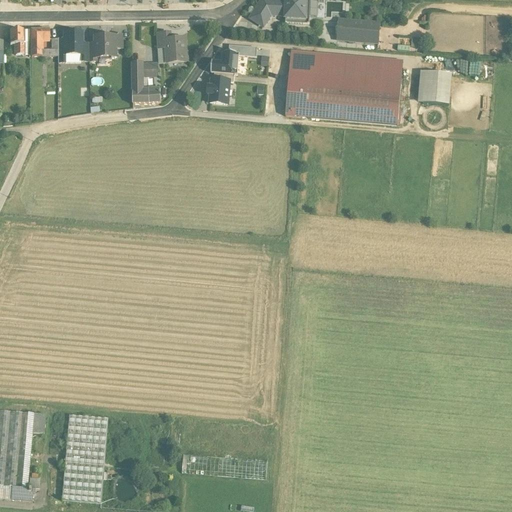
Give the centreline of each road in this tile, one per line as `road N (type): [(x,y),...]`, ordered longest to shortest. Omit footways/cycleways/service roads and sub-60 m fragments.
road 1 (track): [(271,511),(301,123),(170,113)]
road 2 (residential): [(0,204),(32,133),(170,113),(230,24),(228,10)]
road 3 (residential): [(228,10),(0,19)]
